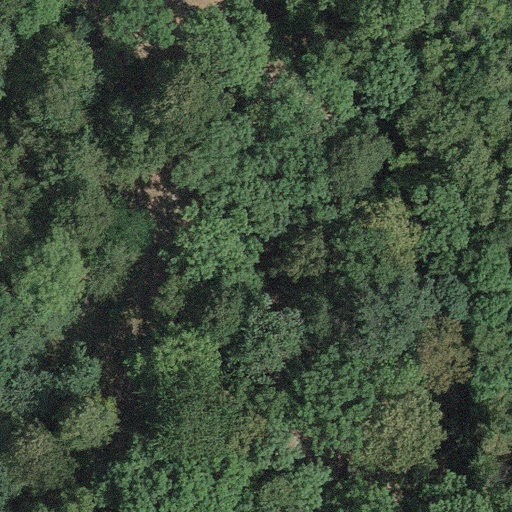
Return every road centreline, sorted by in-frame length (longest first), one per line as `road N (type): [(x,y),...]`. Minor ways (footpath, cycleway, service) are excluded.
road 1 (track): [(300,511),(304,398),(285,207),(246,122),(242,0)]
road 2 (track): [(446,511),(440,368),(334,114),(296,88),(245,91)]
road 3 (track): [(39,511),(63,496),(120,412),(147,264),(184,172),(246,122)]
